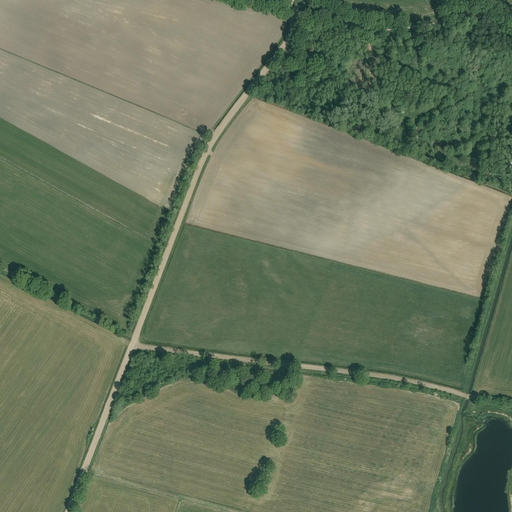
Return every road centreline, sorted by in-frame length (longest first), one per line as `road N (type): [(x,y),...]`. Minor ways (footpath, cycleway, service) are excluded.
road 1 (track): [(288,0),(288,38),(203,154),(131,345)]
road 2 (track): [(131,345),(368,374),(473,398)]
road 3 (track): [(131,345),(67,511)]
